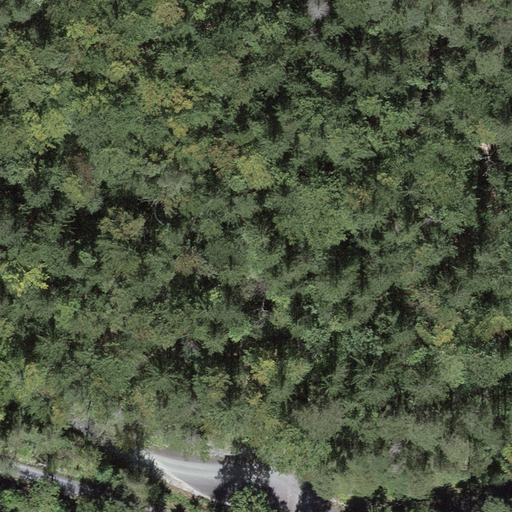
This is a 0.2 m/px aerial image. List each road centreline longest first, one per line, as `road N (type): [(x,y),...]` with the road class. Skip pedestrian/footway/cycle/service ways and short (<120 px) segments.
road 1 (unclassified): [(0,378),(101,435),(195,474),(273,485),(316,511)]
road 2 (unclassified): [(146,511),(0,464)]
